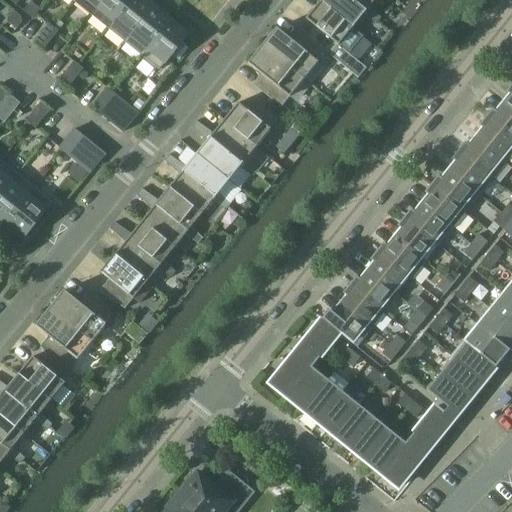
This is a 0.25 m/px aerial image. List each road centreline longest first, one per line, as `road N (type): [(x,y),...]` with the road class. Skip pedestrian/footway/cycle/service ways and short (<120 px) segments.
road 1 (tertiary): [(511,25),(220,384)]
road 2 (residential): [(257,0),(0,335)]
road 3 (residential): [(220,384),(362,503)]
road 4 (tertiary): [(220,384),(116,511)]
